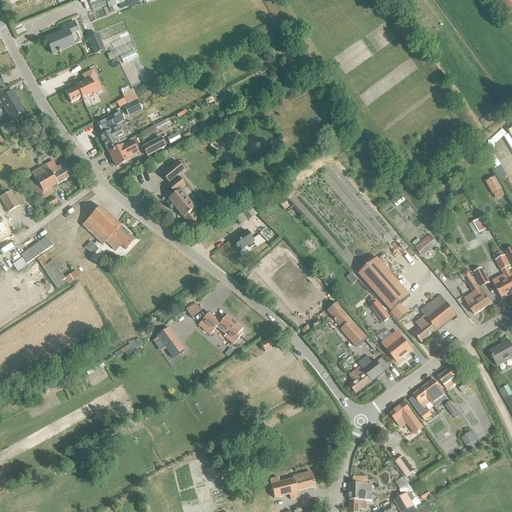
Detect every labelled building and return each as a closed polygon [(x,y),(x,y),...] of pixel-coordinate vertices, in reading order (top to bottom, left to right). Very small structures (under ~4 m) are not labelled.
[(105,0),(108,8),(119,5),(119,4),(124,2),(123,0),(105,0)] [(119,4),(119,5),(120,9),(140,0),(128,0),(124,2),(119,4)] [(511,0),(498,0),(511,15),(511,0)] [(61,27),(63,32),(46,40),(52,55),(74,46),(69,35),(77,32),(73,22),(61,27)] [(23,27),(14,31),(17,36),(25,32),(23,27)] [(87,39),(94,55),(104,51),(97,35),(87,39)] [(76,88),(65,93),(70,104),(81,98),(83,101),(97,94),(90,80),(95,77),(92,71),(81,76),(84,82),(75,86),(76,88)] [(228,88),(219,92),(223,101),(232,96),(228,88)] [(0,92),(0,100),(0,101),(12,121),(25,113),(12,92),(8,94),(5,89),(0,92)] [(130,90),(123,94),(127,103),(128,104),(136,100),(137,100),(132,89),(130,90)] [(128,104),(123,107),(128,116),(141,110),(136,100),(128,104)] [(123,112),(97,126),(102,135),(100,136),(107,151),(119,145),(119,144),(126,140),(119,126),(118,126),(117,124),(127,119),(123,112)] [(145,135),(146,138),(168,127),(167,126),(170,125),(169,123),(168,120),(165,122),(165,121),(154,126),(143,132),(145,135)] [(280,137),(278,139),(279,143),(282,144),(285,143),(287,141),(286,138),(283,136),(281,137),(280,137)] [(142,148),(147,156),(164,147),(160,138),(142,148)] [(129,160),(128,157),(137,153),(131,142),(123,147),(122,146),(109,153),(116,167),(129,160)] [(51,189),(72,176),(65,163),(56,168),(53,161),(46,165),(31,173),(45,198),(54,193),(51,189)] [(176,162),(161,175),(168,184),(184,171),(176,162)] [(486,182),(493,195),(501,190),(494,177),(486,182)] [(167,200),(192,231),(200,225),(197,221),(201,218),(193,209),(194,208),(180,190),(184,186),(178,178),(167,187),(174,195),(167,200)] [(0,199),(8,212),(19,206),(11,193),(0,199)] [(236,217),(235,218),(236,221),(240,226),(242,225),(258,214),(256,211),(253,206),(236,217)] [(135,240),(117,224),(100,207),(82,226),(102,245),(105,242),(115,252),(121,246),(126,250),(135,240)] [(473,223),(479,234),(488,229),(482,218),(473,223)] [(231,240),(239,252),(253,242),(246,231),(231,240)] [(414,247),(423,257),(437,246),(428,236),(414,247)] [(22,258),(12,265),(17,271),(27,264),(53,246),(51,244),(46,237),(20,255),(22,258)] [(90,242),(84,249),(93,256),(98,250),(90,242)] [(36,260),(57,290),(66,284),(68,285),(79,278),(75,271),(64,279),(46,253),(36,260)] [(509,272),(506,268),(510,266),(504,256),(495,260),(501,271),(502,270),(504,275),(492,281),(502,299),(511,293),(511,275),(510,272),(509,272)] [(377,258),(358,274),(391,312),(410,296),(377,258)] [(481,268),(474,272),(482,287),(489,283),(481,268)] [(468,272),(461,276),(473,293),(464,298),(469,305),(468,306),(474,315),(491,304),(485,295),(484,295),(480,288),(479,289),(468,272)] [(420,328),(414,333),(421,343),(456,316),(441,296),(429,305),(429,304),(420,310),(424,316),(416,323),(420,328)] [(371,305),(370,306),(383,322),(389,317),(378,302),(376,303),(373,298),(368,301),(371,305)] [(336,303),(326,312),(342,329),(340,330),(356,348),(367,338),(336,303)] [(196,305),(186,311),(191,318),(200,312),(196,305)] [(208,313),(198,325),(210,335),(216,328),(225,335),(223,337),(233,345),(242,334),(240,333),(243,329),(227,316),(222,321),(213,314),(212,316),(208,313)] [(168,328),(156,337),(173,359),(184,351),(168,328)] [(387,330),(377,338),(382,343),(397,362),(412,351),(397,332),(391,336),(387,330)] [(274,338),(260,345),(264,353),(278,345),(274,338)] [(138,339),(134,341),(135,344),(138,348),(142,345),(140,341),(138,339)] [(369,339),(365,341),(373,351),(377,348),(369,339)] [(491,353),(498,366),(511,358),(511,346),(509,341),(502,344),(503,346),(491,353)] [(128,346),(120,351),(121,352),(122,355),(131,349),(129,347),(128,346)] [(353,382),(349,386),(355,394),(384,372),(375,361),(372,364),(367,357),(358,364),(360,367),(348,376),(353,382)] [(438,377),(447,390),(457,383),(454,379),(462,372),(456,364),(438,377)] [(434,380),(422,389),(431,402),(433,405),(445,396),(434,380)] [(465,384),(458,389),(462,394),(468,389),(465,384)] [(511,393),(507,385),(499,391),(504,399),(511,393)] [(414,397),(409,401),(419,415),(420,415),(425,412),(423,410),(425,408),(424,407),(431,402),(422,389),(413,396),(414,397)] [(444,406),(452,416),(455,419),(459,416),(450,402),(444,406)] [(390,414),(401,428),(406,424),(414,436),(423,429),(417,421),(414,417),(415,417),(404,403),(390,414)] [(425,412),(420,415),(424,421),(432,416),(427,410),(425,412)] [(472,434),(462,440),(466,446),(475,440),(472,434)] [(395,462),(406,478),(415,473),(403,456),(395,462)] [(294,479),(280,483),(279,478),(270,480),(274,499),(289,495),(290,500),(298,498),(297,491),(314,487),(310,472),(293,477),(294,479)] [(403,477),(395,483),(399,488),(407,483),(403,477)] [(372,485),(350,484),(350,500),(366,501),(372,501),(372,495),(372,485)] [(427,490),(419,495),(422,501),(430,496),(427,490)] [(406,494),(394,501),(399,511),(405,511),(414,507),(406,494)] [(366,501),(350,500),(349,511),(359,511),(360,510),(366,510),(366,501)]
